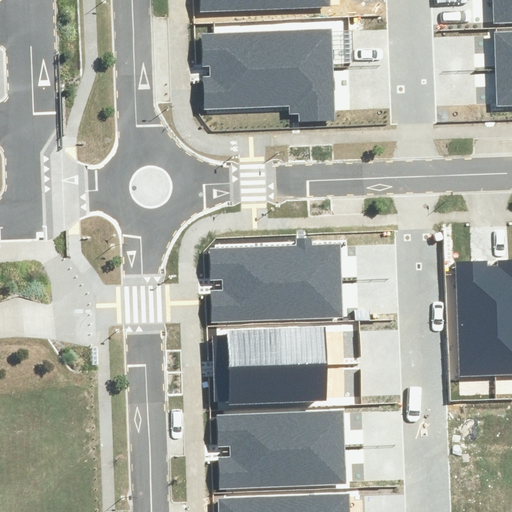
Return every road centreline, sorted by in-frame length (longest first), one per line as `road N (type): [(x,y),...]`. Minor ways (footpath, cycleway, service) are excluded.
road 1 (residential): [(427,511),(411,176)]
road 2 (residential): [(143,222),(150,511)]
road 3 (residential): [(411,176),(186,185)]
road 4 (residential): [(411,176),(405,0)]
road 5 (residential): [(132,0),(146,151)]
